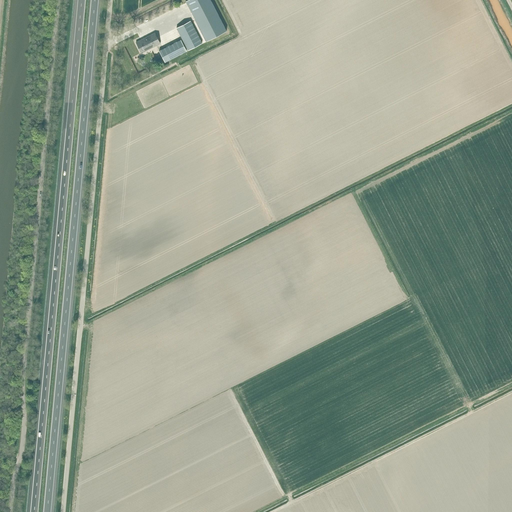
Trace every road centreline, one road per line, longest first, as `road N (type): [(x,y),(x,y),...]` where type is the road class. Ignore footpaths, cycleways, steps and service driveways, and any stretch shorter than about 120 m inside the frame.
road 1 (unclassified): [(8,511),(21,457),(19,397),(56,0)]
road 2 (unclassified): [(62,511),(111,0)]
road 3 (motorway): [(47,511),(95,0)]
road 4 (motorway): [(81,0),(34,511)]
